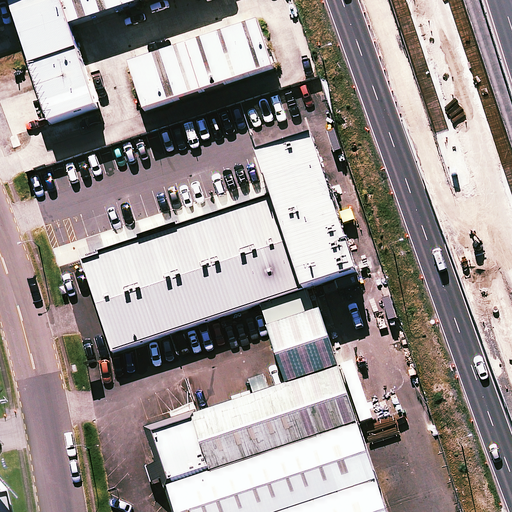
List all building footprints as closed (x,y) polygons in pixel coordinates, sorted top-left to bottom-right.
[(68,34),(56,0),(4,0),(28,71),(75,56),(68,34)] [(56,0),(68,34),(170,0),(56,0)] [(257,27),(128,71),(144,118),(274,75),(257,27)] [(154,55),(179,46),(173,31),(148,41),(154,55)] [(95,114),(75,56),(28,71),(48,130),(95,114)] [(265,189),(269,201),(301,296),(302,299),(313,295),(357,281),(312,143),(256,163),(265,190),(265,189)] [(301,296),(269,201),(80,263),(112,358),(301,296)] [(320,316),(267,334),(288,389),(288,388),(338,372),(320,316)] [(153,433),(172,490),(357,429),(338,372),(288,388),(153,433)] [(385,511),(357,429),(172,490),(179,511),(385,511)]
